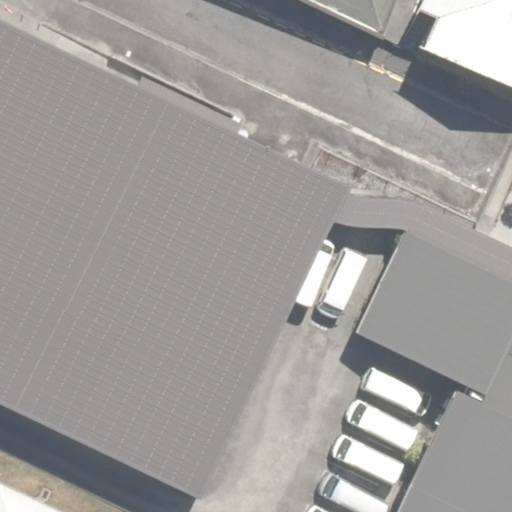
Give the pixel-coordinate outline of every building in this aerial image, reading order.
[(313,0),(373,28),(384,0),(313,0)] [(511,0),(406,0),(404,5),(421,12),(408,45),(511,88),(511,0)] [(327,183),(0,29),(0,397),(185,484),(327,183)] [(444,372),(378,511),(511,511),(511,361),(493,353),(511,311),(511,253),(401,202),(343,325),(444,372)] [(61,511),(0,484),(0,511),(61,511)]
